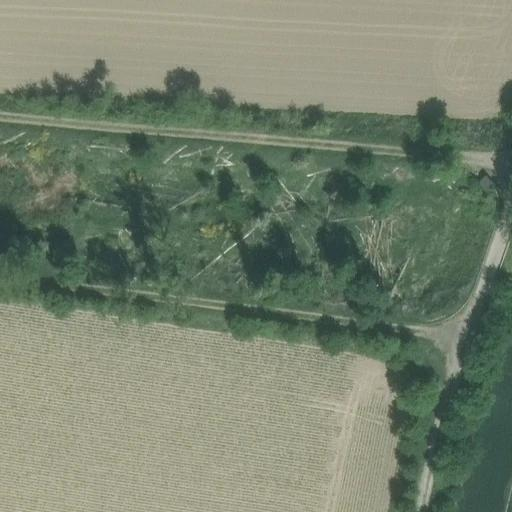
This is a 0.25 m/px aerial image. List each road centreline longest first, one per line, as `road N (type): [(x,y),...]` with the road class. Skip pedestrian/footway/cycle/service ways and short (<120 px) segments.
road 1 (track): [(0,113),(497,165)]
road 2 (track): [(465,336),(0,283)]
road 3 (track): [(425,511),(482,289)]
